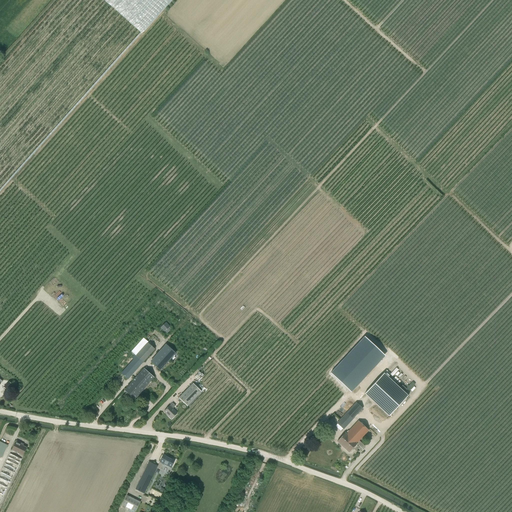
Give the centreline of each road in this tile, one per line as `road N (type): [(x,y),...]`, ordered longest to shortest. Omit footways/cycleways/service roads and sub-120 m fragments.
road 1 (unclassified): [(402,511),(223,444),(0,411)]
road 2 (track): [(511,294),(427,382)]
